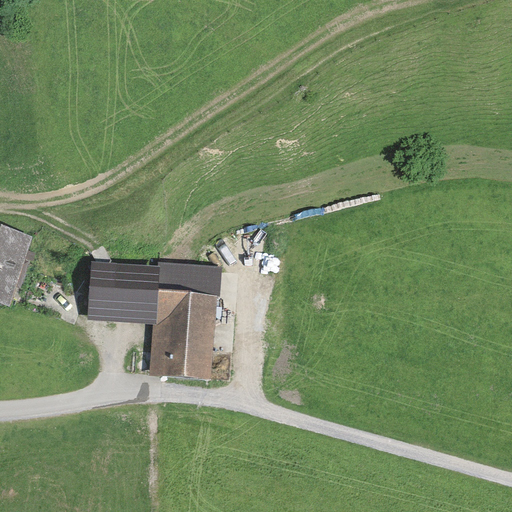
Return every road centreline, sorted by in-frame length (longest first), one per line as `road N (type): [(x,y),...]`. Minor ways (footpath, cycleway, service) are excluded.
road 1 (track): [(11,208),(92,188),(330,30),(401,0)]
road 2 (track): [(511,481),(224,402),(157,393)]
road 3 (unclassified): [(157,393),(0,415)]
